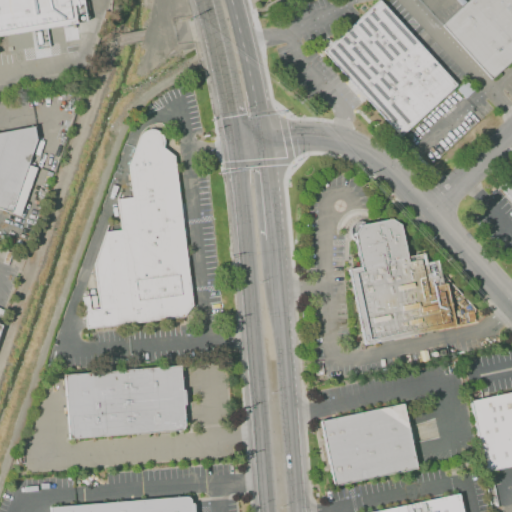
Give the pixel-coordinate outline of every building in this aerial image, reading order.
[(0,0),(82,0),(86,21),(0,35),(0,0)] [(441,24),(467,0),(511,0),(511,58),(491,78),(441,24)] [(323,52),(379,1),(456,85),(400,136),(323,52)] [(0,133),(0,207),(19,214),(36,168),(28,164),(36,138),(34,126),(0,133)] [(81,297),(86,330),(182,316),(191,305),(173,155),(162,147),(162,139),(160,134),(155,131),(147,131),(142,133),(127,166),(131,197),(116,199),(119,230),(104,233),(93,265),(98,309),(89,310),(87,295),(81,297)] [(511,173),(511,203),(497,187),(511,173)] [(347,270),(363,344),(474,321),(473,314),(474,309),(428,258),(424,258),(423,252),(406,255),(400,225),(389,218),(364,223),(358,221),(352,223),(349,226),(348,230),(348,235),(351,238),(353,240),(359,266),(347,270)] [(67,439),(61,376),(177,365),(183,428),(67,439)] [(469,401),(511,392),(511,464),(484,470),(469,401)] [(318,421),(401,403),(416,468),(332,487),(318,421)] [(371,511),(457,494),(460,511),(371,511)] [(50,511),(50,507),(189,496),(190,511),(50,511)]
